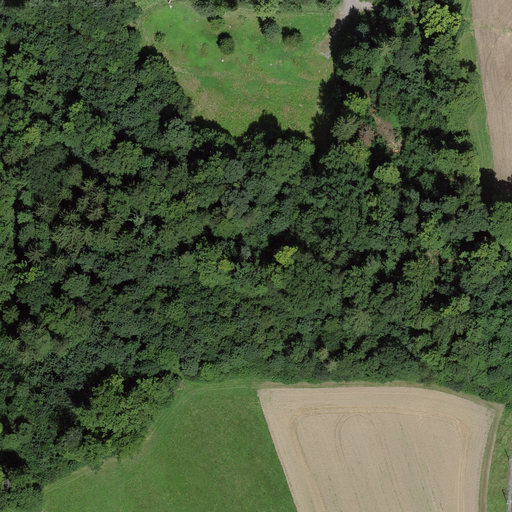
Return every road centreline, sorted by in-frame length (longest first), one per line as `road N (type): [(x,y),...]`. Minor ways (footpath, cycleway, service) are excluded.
road 1 (track): [(10,197),(82,73),(149,10),(261,0)]
road 2 (track): [(0,297),(10,197),(0,6)]
road 3 (track): [(511,40),(346,0)]
